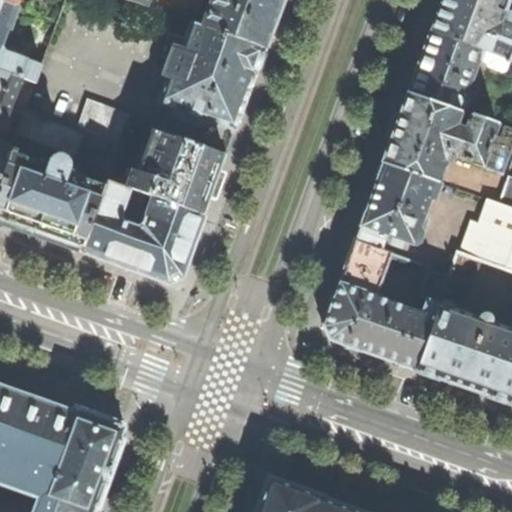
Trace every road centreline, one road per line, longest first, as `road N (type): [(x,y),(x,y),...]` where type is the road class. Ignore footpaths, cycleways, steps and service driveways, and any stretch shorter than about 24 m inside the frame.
road 1 (secondary): [(251,391),(394,0)]
road 2 (secondary): [(332,0),(197,371)]
road 3 (primary): [(511,483),(251,391)]
road 4 (primary): [(197,371),(0,301)]
road 5 (tertiary): [(197,371),(142,511)]
road 6 (tertiary): [(208,511),(251,391)]
